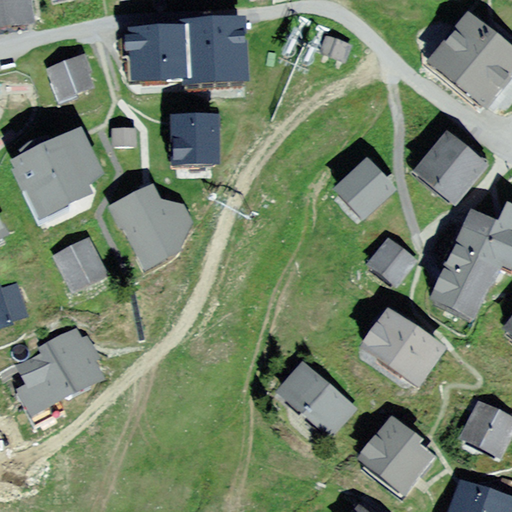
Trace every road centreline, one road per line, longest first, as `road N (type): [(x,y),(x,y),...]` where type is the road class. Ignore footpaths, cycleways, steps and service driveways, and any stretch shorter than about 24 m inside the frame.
road 1 (track): [(392,63),(309,103),(254,161),(228,216),(214,296),(189,333),(31,454),(0,465)]
road 2 (residential): [(392,63),(333,8),(305,6),(105,25),(0,49)]
road 3 (residential): [(392,63),(399,174),(420,250),(438,239),(511,148)]
road 4 (residential): [(511,148),(392,63)]
